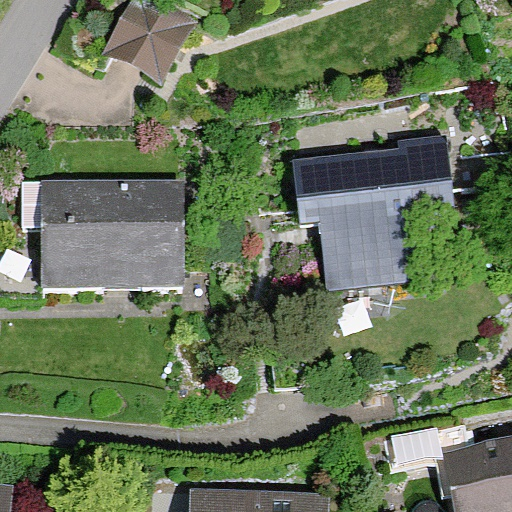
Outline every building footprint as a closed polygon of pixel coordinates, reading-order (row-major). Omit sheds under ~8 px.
[(146,0),(133,0),(107,49),(159,77),(188,23),(146,0)] [(441,146),(295,156),(303,265),(448,256),(441,146)] [(185,187),(35,187),(35,291),(185,291),(185,187)] [(511,511),(511,440),(446,453),(457,511),(511,511)] [(0,511),(7,511),(10,488),(0,486),(0,511)] [(324,511),(326,495),(190,489),(189,511),(324,511)]
